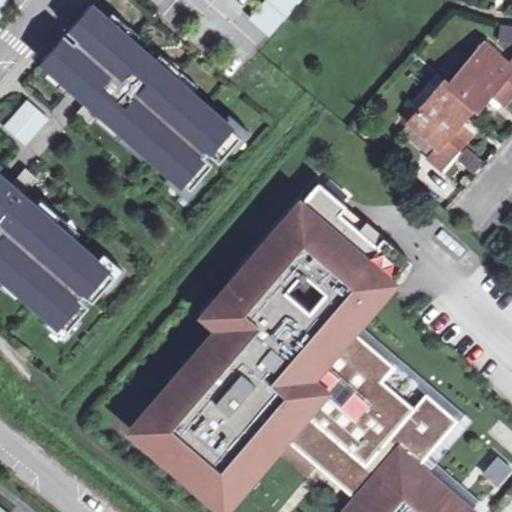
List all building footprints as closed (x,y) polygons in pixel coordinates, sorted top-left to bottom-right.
[(0,0),(0,18),(9,8),(0,0)] [(297,0),(296,0),(262,0),(242,23),(262,40),(297,0)] [(185,192),(238,131),(94,7),(42,68),(185,192)] [(499,85),(511,96),(511,95),(511,67),(484,43),(448,84),(474,106),(478,110),(493,93),(499,85)] [(407,69),(395,83),(404,91),(417,77),(407,69)] [(474,106),(448,84),(445,81),(409,122),(438,147),(429,158),(441,169),(466,140),(454,130),(460,123),(474,106)] [(511,96),(499,85),(493,93),(505,103),(511,96)] [(44,122),(20,102),(0,124),(0,132),(20,149),(44,122)] [(454,130),(466,140),(472,134),(460,123),(454,130)] [(0,274),(73,333),(126,265),(0,164),(0,274)] [(345,206),(319,183),(227,290),(266,322),(257,332),(236,314),(223,329),(135,431),(160,453),(166,445),(191,467),(185,475),(203,490),(209,496),(271,425),(281,434),(368,509),(365,511),(470,511),(452,496),(450,499),(416,470),(458,421),(426,395),(414,408),(382,381),(395,366),(352,329),(388,288),(410,261),(384,238),(377,245),(340,212),(345,206)] [(266,322),(227,290),(205,316),(223,329),(236,314),(257,332),(266,322)] [(511,430),(503,419),(490,430),(511,457),(511,430)] [(271,425),(209,496),(220,505),(281,434),(271,425)] [(499,459),(486,473),(497,482),(509,468),(499,459)]
